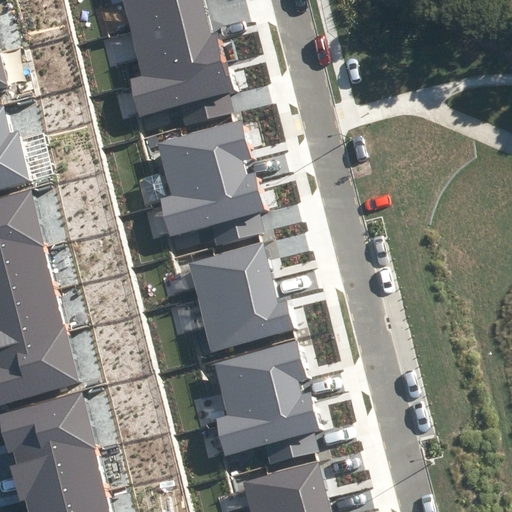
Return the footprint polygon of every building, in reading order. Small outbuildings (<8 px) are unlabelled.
[(125,0),(145,75),(129,79),(139,115),(181,104),(186,124),(234,111),(213,34),(211,35),(201,0),(125,0)] [(0,86),(8,84),(0,53),(0,86)] [(0,106),(0,188),(29,180),(16,133),(8,135),(0,106)] [(241,121),(158,143),(172,195),(161,198),(172,236),(212,225),(218,244),(264,231),(259,211),(264,209),(255,173),(246,176),(242,159),(250,157),(241,121)] [(347,178),(327,157),(314,169),(334,190),(347,178)] [(0,401),(78,382),(29,192),(0,199),(0,401)] [(261,245),(190,264),(213,350),(292,329),(285,302),(277,304),(261,245)] [(347,342),(334,331),(305,366),(318,377),(347,342)] [(320,429),(296,342),(215,363),(229,417),(217,420),(226,456),(266,445),(270,462),(317,450),(312,431),(320,429)] [(327,368),(314,384),(360,423),(395,382),(379,368),(362,388),(344,373),(340,379),(327,368)] [(112,511),(82,395),(0,415),(0,417),(9,453),(15,452),(19,465),(13,466),(21,501),(28,499),(30,511),(112,511)] [(329,511),(317,464),(245,483),(253,511),(329,511)]
